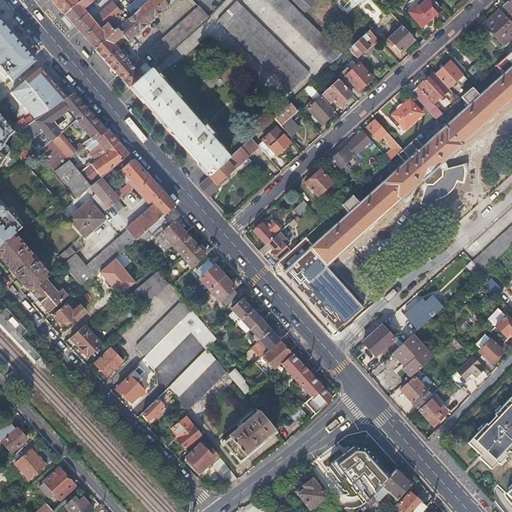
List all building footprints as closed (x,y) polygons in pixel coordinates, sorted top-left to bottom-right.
[(51,0),(63,14),(79,0),(51,0)] [(79,0),(63,14),(77,31),(93,49),(124,21),(118,15),(119,14),(109,4),(91,19),(82,9),(91,1),(90,0),(79,0)] [(124,21),(93,49),(127,87),(129,86),(149,69),(143,62),(135,70),(122,56),(127,52),(122,46),(117,50),(112,44),(121,35),(127,41),(173,0),(148,0),(131,15),(124,21)] [(133,0),(125,8),(131,15),(148,0),(133,0)] [(265,0),(331,63),(341,53),(285,0),(265,0)] [(311,0),(291,0),(302,10),(311,0)] [(439,9),(430,0),(422,0),(415,7),(413,6),(407,12),(420,26),(439,9)] [(511,0),(508,0),(503,5),(511,15),(511,0)] [(308,71),(236,1),(217,20),(289,91),(308,71)] [(156,62),(208,16),(198,7),(147,51),(156,62)] [(511,28),(511,23),(498,8),(483,22),(501,43),(510,36),(507,32),(511,28)] [(388,11),(385,14),(378,20),(382,26),(393,16),(388,11)] [(0,22),(0,73),(3,77),(6,75),(10,80),(33,60),(13,37),(0,22)] [(399,50),(413,38),(401,24),(387,37),(399,50)] [(371,37),(373,35),(368,29),(364,33),(347,48),(355,56),(373,40),(371,37)] [(464,69),(452,55),(434,72),(448,88),(457,79),(460,82),(465,78),(460,73),(464,69)] [(370,76),(357,62),(343,76),(356,90),(370,76)] [(475,63),(467,70),(475,79),(483,72),(475,63)] [(444,196),(452,189),(455,185),(456,181),(461,182),(463,173),(462,164),(446,169),(442,170),(438,166),(443,161),(460,145),(460,144),(511,96),(511,64),(478,95),(470,87),(469,88),(465,92),(460,97),(467,105),(426,142),(418,134),(402,149),(391,159),(399,167),(357,203),(350,196),(341,204),(348,212),(311,245),(309,247),(325,265),(398,200),(399,201),(416,185),(422,179),(425,183),(419,203),(425,204),(430,204),(436,203),(435,199),(438,199),(441,198),(444,196)] [(38,67),(23,80),(23,81),(31,91),(39,100),(47,111),(64,99),(38,67)] [(149,69),(129,86),(208,175),(228,157),(209,134),(211,133),(204,125),(202,127),(176,98),(179,96),(175,92),(173,94),(159,78),(161,76),(158,72),(156,74),(150,68),(149,69)] [(434,72),(433,71),(410,91),(435,119),(441,113),(432,104),(448,88),(434,72)] [(351,93),(338,78),(324,91),(337,105),(351,93)] [(317,83),(314,79),(309,83),(313,87),(317,83)] [(23,81),(22,81),(12,91),(11,91),(34,120),(47,111),(39,100),(31,91),(23,81)] [(313,87),(309,83),(302,89),(311,98),(313,97),(315,100),(320,95),(313,87)] [(462,89),(454,95),(457,99),(460,97),(465,92),(463,90),(462,89)] [(72,117),(84,107),(72,93),(64,99),(47,111),(34,120),(27,125),(19,132),(30,145),(37,153),(50,141),(59,133),(75,119),(72,117)] [(320,124),(335,110),(320,95),(315,100),(313,97),(311,98),(305,104),(307,107),(306,108),(320,124)] [(421,112),(408,99),(392,114),(404,128),(421,112)] [(289,102),(273,117),(289,136),(297,128),(287,117),(296,109),(289,102)] [(63,156),(67,160),(75,154),(76,153),(83,147),(92,140),(104,129),(84,107),(72,117),(75,119),(89,136),(80,144),(78,142),(72,148),(63,138),(54,146),(63,156)] [(13,132),(8,126),(0,116),(0,243),(8,237),(12,234),(19,227),(0,206),(0,160),(7,151),(6,147),(2,144),(7,137),(13,132)] [(394,139),(375,118),(366,126),(378,139),(383,134),(390,143),(394,139)] [(19,132),(27,125),(21,119),(10,128),(15,134),(19,132)] [(257,145),(260,148),(263,152),(270,159),(274,154),(275,155),(288,142),(275,127),(261,140),(261,141),(257,145)] [(106,128),(104,129),(92,140),(83,147),(85,150),(89,146),(98,157),(117,142),(106,128)] [(372,140),(362,130),(356,136),(365,146),(372,140)] [(63,138),(59,133),(50,141),(54,146),(63,138)] [(228,157),(208,175),(198,184),(208,195),(218,186),(216,184),(257,145),(250,137),(228,157)] [(128,154),(117,142),(98,157),(77,173),(67,160),(61,165),(52,172),(76,199),(84,192),(89,188),(99,179),(128,154)] [(401,148),(396,142),(384,154),(389,159),(401,148)] [(345,145),(329,161),(341,175),(344,173),(342,172),(344,170),(341,167),(354,154),(345,145)] [(85,150),(83,147),(76,153),(79,156),(85,151),(85,150)] [(57,160),(61,165),(67,160),(63,156),(57,160)] [(174,206),(132,159),(120,170),(118,173),(118,176),(118,177),(124,185),(127,183),(131,188),(131,187),(135,185),(153,204),(149,207),(125,228),(126,230),(135,239),(163,215),(174,206)] [(305,182),(317,196),(330,184),(328,183),(330,181),(319,169),(305,182)] [(113,194),(99,179),(89,188),(94,194),(90,198),(103,213),(111,207),(117,201),(119,200),(118,199),(113,194)] [(425,204),(419,203),(425,183),(422,179),(416,185),(420,188),(411,204),(418,205),(423,206),(427,206),(430,206),(432,205),(436,204),(436,203),(430,204),(425,204)] [(124,185),(113,194),(118,199),(129,189),(124,185)] [(135,185),(131,187),(149,207),(153,204),(135,185)] [(449,204),(459,195),(452,189),(444,196),(449,204)] [(462,217),(471,209),(465,203),(468,200),(461,193),(459,195),(449,204),(447,206),(453,213),(456,211),(462,217)] [(296,213),(306,203),(302,198),(292,208),(296,213)] [(117,201),(111,207),(116,213),(123,208),(117,201)] [(83,238),(103,221),(99,216),(88,203),(67,220),(83,238)] [(168,221),(163,215),(135,239),(132,241),(136,246),(152,234),(165,249),(171,244),(184,233),(173,220),(165,227),(163,225),(168,221)] [(293,218),(288,222),(292,227),(296,222),(293,218)] [(264,244),(274,235),(278,232),(280,229),(271,219),(264,225),(261,222),(252,230),(264,244)] [(511,223),(472,260),(482,271),(511,243),(511,223)] [(118,237),(114,240),(123,250),(132,241),(135,239),(126,230),(118,237)] [(287,241),(278,232),(274,235),(264,244),(257,250),(261,255),(271,246),(273,249),(271,251),(272,252),(271,253),(275,258),(276,257),(278,258),(287,250),(283,245),(287,241)] [(194,244),(184,233),(171,244),(181,256),(194,244)] [(12,234),(8,237),(0,243),(0,257),(21,282),(29,290),(43,278),(47,275),(12,234)] [(325,265),(309,247),(311,245),(305,237),(276,263),(339,334),(365,311),(325,265)] [(114,240),(84,265),(93,276),(123,250),(114,240)] [(194,244),(181,256),(191,267),(204,256),(194,244)] [(73,253),(61,264),(67,271),(72,277),(80,286),(93,276),(84,265),(73,253)] [(199,278),(209,290),(223,277),(213,266),(211,266),(207,261),(194,271),(199,277),(199,278)] [(157,272),(133,291),(142,303),(166,283),(157,272)] [(80,286),(72,277),(63,285),(71,294),(80,286)] [(223,277),(209,290),(218,300),(219,300),(224,305),(236,294),(231,289),(232,287),(223,277)] [(492,295),(500,287),(491,277),(483,284),(492,295)] [(50,286),(43,278),(29,290),(36,298),(50,286)] [(55,292),(50,286),(36,298),(47,310),(65,295),(59,288),(55,292)] [(245,294),(229,308),(232,311),(237,317),(235,319),(237,320),(251,308),(243,300),(246,296),(245,294)] [(432,294),(430,296),(440,308),(443,306),(432,294)] [(440,308),(430,296),(425,300),(435,312),(440,308)] [(76,306),(68,297),(62,302),(65,304),(51,315),(58,323),(61,320),(65,324),(72,318),(74,320),(83,312),(78,305),(76,306)] [(435,312),(425,300),(422,297),(404,314),(417,329),(431,316),(435,312)] [(135,345),(145,354),(190,310),(181,301),(135,345)] [(502,344),(511,333),(511,310),(506,304),(502,308),(511,316),(509,319),(497,308),(487,319),(494,327),(489,332),(490,333),(502,344)] [(251,308),(237,320),(239,324),(242,321),(248,329),(260,319),(251,308)] [(145,354),(141,358),(151,368),(189,331),(204,348),(205,347),(214,337),(213,337),(207,329),(190,309),(190,310),(145,354)] [(237,317),(232,311),(228,315),(235,322),(237,320),(235,319),(237,317)] [(477,320),(471,314),(468,317),(474,323),(477,320)] [(260,319),(248,329),(255,336),(253,338),(255,341),(269,329),(260,319)] [(239,324),(237,320),(235,322),(245,333),(248,329),(242,321),(239,324)] [(393,337),(381,324),(362,341),(374,355),(385,345),(387,348),(381,355),(383,359),(391,352),(394,349),(398,346),(392,340),(393,337)] [(100,343),(87,328),(73,341),(86,355),(100,343)] [(255,341),(249,346),(259,356),(277,340),(278,339),(269,329),(255,341)] [(432,356),(411,333),(398,346),(394,349),(406,363),(403,365),(401,367),(409,377),(417,369),(432,356)] [(490,363),(505,347),(502,344),(490,333),(486,337),(488,339),(477,350),(490,363)] [(253,361),(265,375),(279,363),(290,354),(277,340),(259,356),(253,361)] [(121,360),(108,347),(92,363),(105,376),(121,360)] [(205,347),(204,348),(178,374),(188,385),(214,358),(205,347)] [(406,363),(394,349),(391,352),(403,365),(406,363)] [(279,363),(289,375),(301,364),(291,353),(290,354),(279,363)] [(475,376),(484,368),(472,356),(457,370),(464,378),(471,372),(475,376)] [(172,401),(173,403),(182,413),(223,370),(214,358),(188,385),(186,386),(172,401)] [(301,364),(289,375),(298,386),(310,375),(301,364)] [(138,366),(116,388),(130,401),(144,386),(140,382),(142,380),(138,376),(143,371),(138,366)] [(232,368),(226,373),(244,395),(250,390),(232,368)] [(397,387),(415,408),(436,389),(433,385),(427,391),(414,377),(419,372),(417,369),(409,377),(397,387)] [(188,385),(178,374),(176,376),(186,386),(188,385)] [(298,386),(309,397),(321,386),(310,375),(298,386)] [(314,414),(319,409),(327,400),(331,397),(321,386),(309,397),(303,403),(314,414)] [(250,390),(244,395),(254,406),(259,402),(250,390)] [(155,398),(141,413),(147,419),(152,414),(155,416),(161,410),(158,408),(161,405),(155,398)] [(430,399),(418,410),(433,426),(448,412),(442,405),(439,409),(430,399)] [(238,463),(275,432),(274,430),(264,418),(256,408),(254,410),(255,411),(224,439),(220,440),(219,441),(218,442),(222,447),(224,446),(238,463)] [(468,442),(464,446),(477,458),(474,461),(489,474),(508,455),(507,453),(509,449),(511,451),(511,450),(511,415),(506,409),(500,415),(497,412),(468,442)] [(199,434),(185,417),(170,429),(177,438),(176,440),(182,447),(199,434)] [(0,439),(12,452),(27,438),(17,427),(16,429),(9,422),(0,430),(0,439)] [(200,473),(209,463),(217,455),(211,448),(207,452),(202,446),(199,444),(198,442),(191,448),(186,453),(183,456),(185,458),(200,473)] [(31,449),(15,462),(28,479),(44,465),(33,451),(31,449)] [(209,463),(228,485),(236,479),(217,455),(209,463)] [(8,461),(0,468),(4,472),(12,465),(8,461)] [(74,486),(58,469),(44,482),(45,483),(40,486),(51,498),(55,495),(59,499),(74,486)] [(410,485),(394,470),(384,482),(380,486),(371,496),(372,496),(377,501),(383,495),(386,492),(396,501),(409,486),(410,485)] [(339,474),(330,482),(335,488),(345,480),(339,474)] [(329,494),(317,477),(313,480),(311,478),(301,487),(303,489),(297,493),(308,509),(329,494)] [(511,484),(503,498),(511,503),(511,484)] [(421,511),(426,507),(409,492),(396,507),(401,511),(421,511)] [(91,511),(92,511),(87,506),(88,504),(82,497),(77,501),(74,497),(65,505),(70,511),(91,511)]
